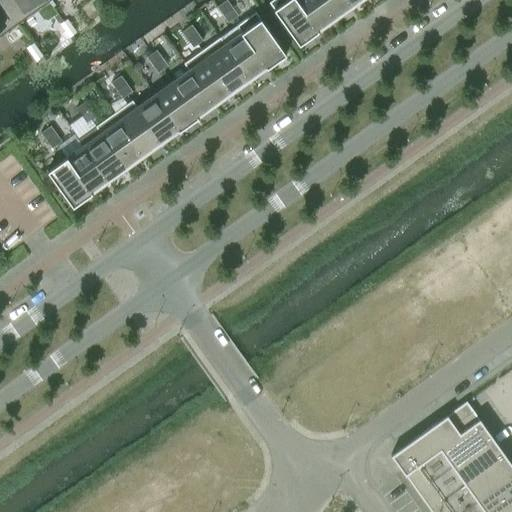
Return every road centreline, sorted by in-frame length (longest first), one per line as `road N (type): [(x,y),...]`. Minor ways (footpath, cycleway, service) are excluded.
road 1 (unclassified): [(168,282),(511,35)]
road 2 (unclassified): [(477,0),(138,240)]
road 3 (unclassified): [(308,477),(511,331)]
road 4 (unclassified): [(168,282),(308,477)]
road 5 (unclassified): [(0,401),(168,282)]
road 6 (unclassified): [(138,240),(0,339)]
